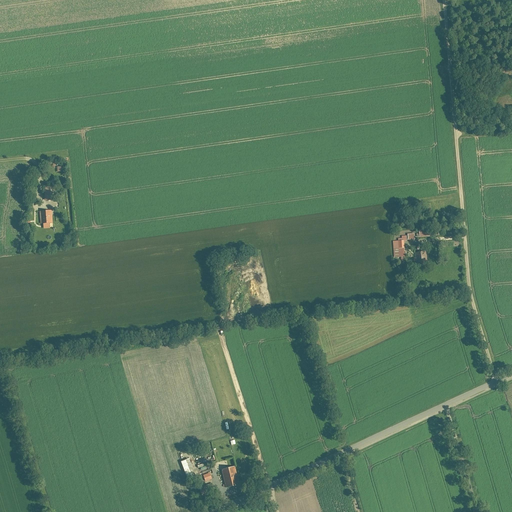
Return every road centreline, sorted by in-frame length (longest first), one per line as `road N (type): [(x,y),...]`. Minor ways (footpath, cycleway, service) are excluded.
road 1 (residential): [(444,0),(469,286),(497,381)]
road 2 (tertiary): [(497,381),(215,511)]
road 3 (track): [(269,486),(225,357),(223,316)]
